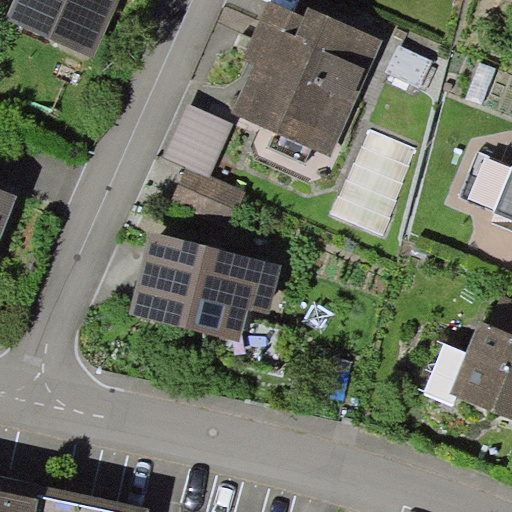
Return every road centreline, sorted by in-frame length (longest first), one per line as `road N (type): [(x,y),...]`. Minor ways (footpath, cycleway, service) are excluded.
road 1 (residential): [(470,511),(354,469),(15,395)]
road 2 (residential): [(191,0),(15,395)]
